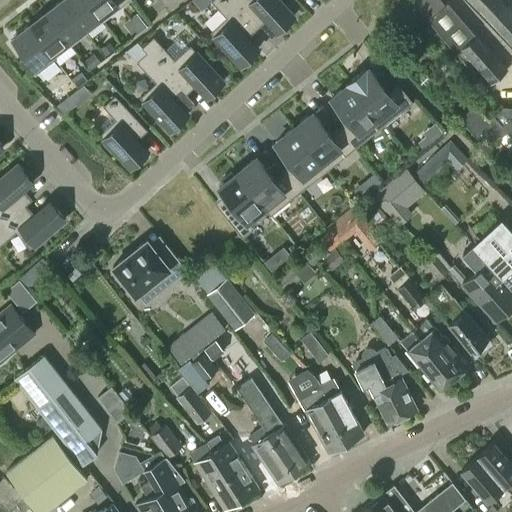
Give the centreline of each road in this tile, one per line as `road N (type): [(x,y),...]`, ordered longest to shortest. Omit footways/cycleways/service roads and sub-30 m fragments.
road 1 (residential): [(0,98),(104,209),(124,202),(344,0)]
road 2 (residential): [(310,490),(511,397)]
